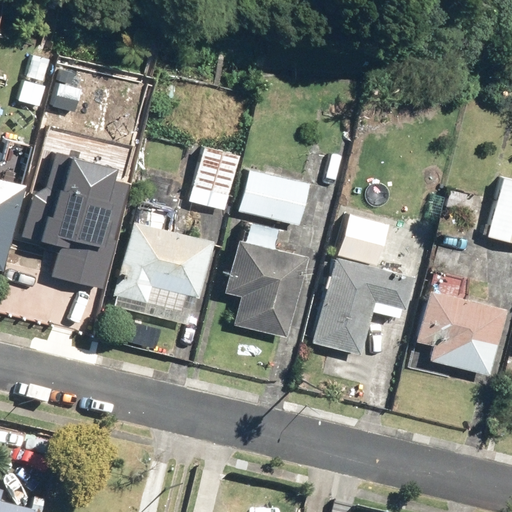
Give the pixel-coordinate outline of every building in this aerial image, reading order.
[(195,184),(228,190),(235,155),(202,149),(195,184)] [(35,191),(24,240),(59,248),(52,276),(103,288),(128,184),(115,181),(118,170),(53,155),(44,189),(35,191)] [(246,166),(235,209),(295,223),(306,181),(246,166)] [(0,269),(1,270),(23,181),(0,175),(0,269)] [(494,232),(511,236),(511,181),(508,180),(494,232)] [(132,216),(111,294),(147,304),(151,287),(195,297),(210,236),(145,220),(132,216)] [(225,288),(240,291),(232,321),(286,334),(305,254),(267,244),(237,237),(225,288)] [(332,255),(313,337),(363,349),(375,299),(403,305),(411,274),(382,268),(383,267),(332,255)] [(488,372),(493,355),(496,342),(499,334),(498,333),(505,304),(431,288),(419,339),(433,342),(430,356),(488,372)] [(0,502),(0,511),(28,511),(29,509),(0,502)]
